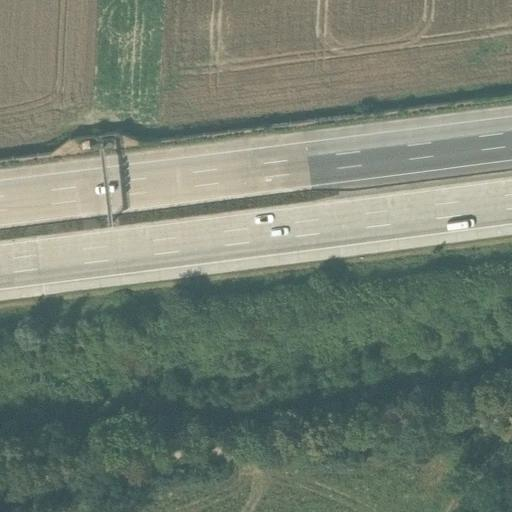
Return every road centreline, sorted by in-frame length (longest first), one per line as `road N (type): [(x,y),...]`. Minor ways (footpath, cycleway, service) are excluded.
road 1 (track): [(0,487),(511,411)]
road 2 (motorway): [(511,140),(0,205)]
road 3 (motorway): [(0,266),(511,204)]
